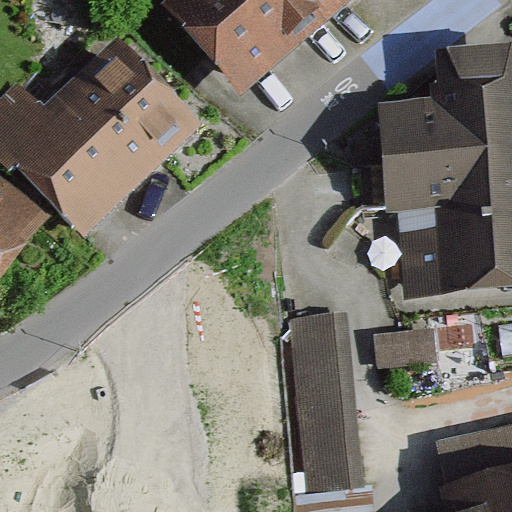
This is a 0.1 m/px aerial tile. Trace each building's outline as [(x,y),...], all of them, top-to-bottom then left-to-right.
[(238,97),(353,0),(174,0),(164,9),(238,97)] [(0,159),(84,245),(201,131),(120,47),(50,115),(15,80),(0,94),(0,159)] [(511,294),(511,55),(445,62),(449,101),(392,106),(412,305),(511,294)] [(0,178),(0,277),(48,216),(0,178)] [(354,489),(341,320),(293,323),(306,493),(354,489)] [(381,359),(434,358),(433,328),(380,329),(381,359)] [(235,511),(235,467),(148,466),(148,373),(101,398),(99,486),(1,487),(1,511),(235,511)] [(511,511),(511,481),(442,498),(447,511),(511,511)]
